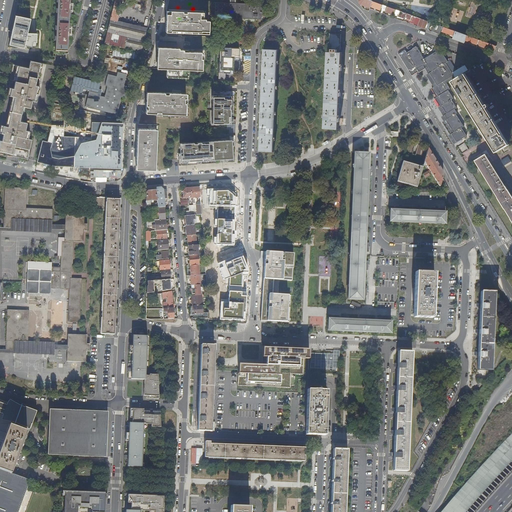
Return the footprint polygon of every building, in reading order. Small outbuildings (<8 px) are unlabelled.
[(67,50),(70,0),(58,0),(55,50),(67,50)] [(114,0),(110,20),(117,21),(122,1),(120,1),(120,0),(114,0)] [(215,18),(261,19),(261,4),(234,3),(234,0),(229,0),(230,3),(215,3),(215,18)] [(369,0),(359,0),(359,1),(361,5),(370,8),(371,6),(373,1),(369,0)] [(383,5),(373,1),(371,6),(381,10),(382,7),(382,6),(383,5)] [(395,15),(397,10),(388,7),(386,12),(395,15)] [(199,12),(165,10),(164,31),(208,33),(209,18),(199,17),(199,12)] [(411,20),(413,16),(397,10),(395,15),(411,20)] [(15,15),(8,44),(24,48),(24,45),(36,48),(36,33),(26,33),(30,19),(15,15)] [(418,26),(421,19),(414,16),(412,23),(415,24),(414,25),(418,26)] [(427,24),(428,21),(421,19),(418,26),(425,29),(426,27),(427,24)] [(127,36),(130,24),(117,21),(110,20),(107,32),(127,36)] [(141,52),(147,28),(130,24),(127,36),(124,48),(141,52)] [(444,27),(435,24),(432,31),(441,35),(442,32),(444,27)] [(456,31),(444,27),(442,32),(451,35),(454,36),(456,31)] [(107,32),(104,44),(124,48),(127,36),(107,32)] [(321,52),(327,52),(339,52),(339,50),(340,50),(341,34),(330,33),(330,35),(321,35),(321,52)] [(466,40),(468,36),(459,33),(456,40),(465,43),(466,40)] [(478,45),(480,40),(468,36),(466,40),(478,45)] [(495,49),(496,46),(480,40),(478,45),(493,51),(495,49)] [(183,48),(155,47),(154,68),(202,70),(202,51),(183,50),(183,48)] [(429,73),(437,85),(442,82),(451,76),(453,75),(454,75),(452,72),(446,63),(448,61),(440,49),(424,59),(416,47),(407,53),(405,50),(399,54),(409,70),(416,67),(417,69),(427,64),(431,72),(429,73)] [(259,151),(273,152),(274,127),(276,81),(278,50),(264,49),(263,57),(263,59),(261,59),(261,60),(263,60),(262,82),(262,84),(260,84),(260,85),(262,85),(261,107),(261,110),(259,110),(259,111),(261,111),(260,133),(259,135),(258,135),(257,136),(258,136),(260,136),(259,151)] [(341,71),(341,52),(339,52),(327,52),(324,129),(338,129),(338,122),(339,122),(339,119),(342,119),(342,118),(338,118),(339,96),(340,96),(341,94),(343,94),(343,93),(340,93),(340,81),(340,75),(341,75),(342,72),(344,72),(344,71),(341,71)] [(38,86),(42,63),(30,61),(29,68),(13,65),(9,80),(13,81),(11,88),(9,87),(9,88),(11,88),(9,95),(7,95),(12,96),(15,97),(12,111),(9,111),(11,112),(8,127),(6,126),(1,125),(3,126),(2,131),(1,133),(4,134),(2,141),(0,140),(0,153),(27,160),(31,139),(28,138),(26,138),(27,131),(29,131),(30,131),(27,131),(25,130),(27,123),(22,122),(20,121),(23,106),(25,107),(30,108),(32,100),(36,101),(35,101),(36,94),(38,94),(39,86),(38,86)] [(426,75),(434,87),(437,85),(429,73),(431,72),(427,64),(417,69),(416,67),(409,70),(412,75),(418,71),(419,72),(425,68),(428,74),(426,75)] [(434,87),(433,87),(438,96),(448,90),(450,89),(447,83),(456,77),(457,78),(464,74),(463,72),(465,70),(466,72),(470,69),(467,65),(465,66),(464,65),(452,72),(454,75),(453,75),(451,76),(442,82),(437,85),(434,87)] [(126,74),(117,72),(116,76),(107,74),(105,85),(107,86),(104,97),(98,95),(98,93),(89,90),(85,106),(88,107),(87,111),(105,115),(106,111),(117,114),(121,96),(125,97),(128,86),(123,85),(126,74)] [(464,74),(457,78),(452,81),(462,98),(496,152),(509,144),(507,140),(497,125),(464,73),(464,74)] [(450,135),(449,136),(454,144),(456,142),(451,134),(453,133),(446,120),(447,120),(445,115),(446,114),(441,106),(443,105),(438,96),(433,87),(432,88),(437,97),(435,98),(440,106),(439,107),(444,116),(442,117),(444,122),(443,122),(450,135)] [(451,134),(456,142),(466,136),(461,128),(463,126),(456,114),(457,113),(454,109),(456,108),(451,100),(453,98),(448,90),(438,96),(443,105),(441,106),(446,114),(445,115),(447,120),(446,120),(453,133),(451,134)] [(184,94),(144,93),(143,115),(184,116),(184,94)] [(231,139),(231,142),(199,144),(199,146),(195,146),(195,145),(194,145),(181,146),(182,155),(180,155),(180,168),(197,167),(197,163),(235,160),(234,148),(237,148),(238,126),(232,126),(233,123),(234,123),(235,93),(214,93),(214,97),(213,97),(213,100),(214,100),(214,125),(229,126),(229,130),(231,130),(231,135),(231,137),(231,139)] [(47,141),(43,140),(38,162),(56,165),(74,166),(121,168),(123,127),(123,123),(92,122),(92,137),(64,136),(64,125),(52,124),(47,141)] [(154,131),(135,130),(133,171),(153,172),(154,131)] [(463,156),(470,152),(465,142),(457,147),(463,156)] [(440,186),(443,176),(444,173),(437,162),(428,149),(424,164),(426,164),(429,170),(423,174),(425,178),(430,175),(429,174),(431,172),(438,184),(440,186)] [(348,299),(363,300),(363,292),(364,292),(364,293),(365,293),(365,292),(366,290),(367,286),(365,286),(363,288),(364,266),(365,266),(365,267),(367,267),(367,265),(367,264),(368,264),(368,261),(366,261),(365,263),(365,249),(366,249),(367,249),(367,248),(368,247),(369,243),(367,243),(365,245),(365,226),(365,223),(367,223),(369,223),(369,221),(370,217),(368,217),(367,219),(366,219),(367,197),(368,197),(368,198),(370,198),(370,195),(371,191),(369,191),(368,193),(367,193),(368,172),(369,172),(369,173),(371,173),(371,170),(372,166),(370,166),(369,168),(369,153),(354,153),(354,154),(355,154),(352,206),(351,245),(349,272),(348,296),(348,299)] [(511,197),(506,188),(507,188),(505,185),(504,185),(490,162),(492,161),(488,153),(476,160),(481,167),(480,168),(499,200),(511,220),(511,197)] [(507,156),(501,161),(506,167),(511,162),(507,156)] [(400,183),(417,188),(422,169),(414,167),(412,166),(402,163),(397,182),(400,183)] [(9,219),(9,228),(11,228),(12,219),(52,221),(53,209),(26,208),(27,188),(5,187),(4,219),(9,219)] [(164,207),(165,207),(163,190),(161,187),(156,188),(156,190),(157,200),(158,208),(164,207)] [(200,197),(200,187),(192,188),(192,199),(194,199),(194,197),(200,197)] [(192,199),(192,188),(186,188),(183,191),(184,198),(185,198),(185,201),(193,200),(192,199)] [(229,188),(202,189),(203,209),(217,209),(216,245),(234,245),(236,195),(229,188)] [(157,200),(156,190),(149,191),(146,194),(146,206),(151,206),(151,202),(153,202),(153,200),(157,200)] [(122,211),(122,208),(120,208),(121,201),(120,201),(120,199),(118,199),(107,198),(94,198),(93,210),(106,211),(101,333),(114,334),(115,326),(117,326),(117,323),(116,323),(115,323),(116,307),(118,307),(118,304),(117,304),(116,304),(116,288),(119,288),(119,285),(118,284),(116,284),(117,269),(120,269),(120,265),(118,265),(117,265),(118,250),(121,250),(121,246),(119,246),(118,246),(119,231),(121,231),(122,227),(120,227),(119,227),(120,211),(122,211)] [(195,215),(202,214),(201,204),(193,205),(189,205),(189,211),(186,211),(187,216),(195,215)] [(398,210),(391,210),(390,221),(418,223),(445,224),(446,212),(438,212),(438,210),(439,210),(439,209),(436,209),(436,208),(432,207),(432,210),(434,211),(434,212),(430,212),(420,211),(420,210),(421,208),(417,208),(417,207),(414,207),(414,209),(416,210),(402,210),(402,209),(402,207),(400,207),(400,206),(396,206),(396,208),(398,209),(398,210)] [(165,219),(164,207),(158,208),(153,208),(153,216),(154,216),(155,220),(165,219)] [(52,224),(52,230),(65,230),(64,237),(58,237),(57,255),(61,256),(61,260),(60,267),(51,266),(51,262),(27,261),(26,293),(50,294),(51,288),(69,288),(68,322),(80,322),(81,278),(72,278),(72,261),(73,241),(83,242),(84,231),(87,231),(87,224),(84,224),(84,214),(65,213),(65,225),(52,224)] [(186,226),(193,225),(193,219),(195,219),(195,215),(187,216),(185,216),(186,226)] [(0,227),(0,230),(52,233),(52,230),(52,224),(52,221),(12,219),(11,228),(9,228),(3,228),(0,227)] [(166,226),(165,219),(155,220),(155,224),(160,224),(160,230),(161,230),(166,229),(168,229),(167,226),(166,226)] [(187,235),(195,235),(195,225),(193,225),(186,226),(186,229),(186,232),(185,232),(185,235),(186,235),(187,236),(187,235)] [(167,238),(166,229),(161,230),(161,234),(157,235),(157,239),(167,238)] [(188,245),(196,245),(195,235),(187,235),(188,245)] [(168,249),(167,239),(158,240),(158,250),(168,249)] [(189,255),(198,255),(198,250),(199,250),(199,248),(198,248),(198,245),(196,245),(188,245),(189,255)] [(294,252),(266,250),(261,319),(289,321),(291,295),(273,294),(274,279),(292,280),(294,252)] [(242,254),(217,263),(223,280),(230,278),(228,303),(221,303),(220,318),(245,320),(248,270),(242,254)] [(190,265),(199,265),(198,255),(189,255),(190,263),(188,263),(188,265),(190,265)] [(169,269),(170,269),(169,260),(159,261),(160,270),(169,269)] [(190,275),(199,275),(199,265),(190,265),(190,275)] [(170,279),(169,269),(160,270),(161,280),(170,279)] [(414,317),(425,318),(432,318),(432,315),(433,315),(433,314),(433,310),(433,307),(434,307),(434,306),(433,306),(433,301),(433,295),(434,285),(434,284),(435,284),(434,284),(434,281),(435,281),(434,280),(434,277),(435,277),(435,276),(434,276),(434,273),(416,272),(416,275),(415,275),(415,276),(416,276),(415,280),(415,279),(415,280),(415,283),(414,283),(415,284),(414,305),(413,305),(413,306),(414,306),(414,309),(413,309),(413,310),(414,310),(414,313),(413,313),(413,314),(414,314),(414,317)] [(199,285),(200,285),(199,275),(190,275),(189,275),(189,281),(191,281),(191,285),(199,285)] [(171,289),(170,279),(161,280),(161,283),(162,291),(171,289)] [(154,283),(161,283),(161,280),(153,281),(154,293),(155,293),(154,283)] [(195,295),(200,295),(200,293),(202,293),(201,287),(200,288),(199,285),(191,285),(191,288),(189,289),(190,291),(191,291),(192,294),(195,294),(195,295)] [(172,304),(171,291),(161,293),(163,308),(172,308),(174,308),(174,304),(172,304)] [(479,370),(492,370),(495,292),(493,292),(482,291),(481,304),(479,304),(478,309),(481,309),(480,330),(477,330),(477,334),(480,335),(479,352),(476,352),(476,357),(479,357),(479,370)] [(192,306),(193,306),(202,306),(201,295),(200,295),(195,295),(192,295),(192,306)] [(193,318),(209,318),(209,312),(202,313),(202,306),(193,306),(194,314),(193,314),(193,318)] [(163,319),(168,319),(173,318),(172,308),(163,308),(163,319)] [(14,341),(28,342),(29,311),(20,310),(7,310),(6,341),(11,341),(10,350),(14,350),(14,341)] [(382,318),(382,317),(378,317),(378,319),(380,320),(380,321),(378,321),(366,321),(366,319),(366,318),(364,317),(364,316),(360,316),(360,318),(362,319),(362,320),(347,319),(347,318),(348,318),(348,317),(345,316),(345,315),(342,315),(342,317),(344,319),(329,318),(329,326),(328,330),(334,331),(334,330),(342,330),(370,332),(385,332),(385,333),(391,333),(391,321),(384,321),(384,320),(385,318),(382,318)] [(322,326),(322,316),(310,316),(310,326),(322,326)] [(86,351),(89,351),(90,344),(86,344),(87,335),(85,335),(79,334),(68,334),(67,345),(54,345),(54,350),(67,350),(66,361),(85,362),(86,351)] [(147,336),(136,335),(130,335),(130,338),(129,346),(130,346),(129,353),(132,353),(132,360),(129,360),(129,364),(128,371),(129,371),(128,379),(144,379),(144,380),(145,380),(144,396),(147,396),(147,398),(148,398),(148,375),(145,375),(146,361),(145,361),(145,357),(146,357),(147,336)] [(54,350),(54,345),(54,343),(28,342),(14,341),(14,350),(10,350),(5,350),(0,349),(0,352),(54,355),(54,351),(54,350)] [(197,430),(211,431),(211,427),(213,427),(214,397),(216,343),(199,342),(196,426),(197,426),(197,430)] [(309,349),(263,346),(262,360),(266,361),(266,364),(238,363),(238,372),(247,372),(246,381),(280,382),(281,366),(281,364),(299,365),(299,357),(309,358),(309,349)] [(394,458),(394,470),(407,471),(410,399),(412,351),(399,351),(398,363),(396,363),(395,368),(398,368),(397,386),(395,385),(394,390),(397,391),(396,408),(393,408),(393,413),(396,413),(395,430),(392,430),(392,435),(395,436),(394,452),(391,452),(391,457),(394,458)] [(148,398),(158,398),(158,374),(150,374),(150,375),(148,375),(148,398)] [(327,390),(308,389),(307,395),(307,396),(307,400),(306,400),(307,400),(307,403),(306,403),(306,404),(307,404),(306,419),(306,420),(306,427),(305,427),(305,428),(306,428),(306,431),(325,432),(325,429),(325,428),(325,424),(326,424),(325,423),(325,421),(326,421),(326,420),(325,420),(326,405),(326,404),(326,401),(327,401),(327,400),(326,400),(326,397),(327,397),(327,396),(326,396),(327,390)] [(25,434),(27,428),(30,429),(37,411),(25,406),(25,407),(18,403),(10,399),(8,402),(7,403),(6,404),(0,401),(0,412),(3,413),(1,420),(10,421),(9,424),(22,429),(21,432),(25,434)] [(0,440),(3,441),(9,424),(10,421),(1,420),(3,413),(0,412),(0,401),(6,404),(7,403),(0,400),(0,440)] [(51,425),(49,425),(49,426),(51,426),(50,437),(48,437),(48,438),(50,438),(50,452),(49,452),(49,454),(50,454),(50,453),(68,454),(68,455),(68,454),(86,455),(86,456),(87,456),(87,455),(104,455),(104,457),(105,457),(105,455),(105,441),(106,441),(107,441),(107,440),(106,440),(105,440),(106,429),(108,429),(108,428),(106,428),(107,414),(107,411),(57,409),(56,416),(51,416),(51,425)] [(145,424),(146,424),(147,410),(127,409),(127,423),(126,423),(126,429),(126,434),(126,441),(129,441),(128,448),(126,448),(125,452),(125,459),(125,467),(142,467),(142,449),(141,449),(141,445),(143,445),(143,423),(145,424)] [(150,427),(159,427),(159,410),(147,410),(146,424),(150,425),(150,427)] [(16,462),(26,434),(25,434),(21,432),(22,429),(9,424),(3,441),(1,446),(0,448),(0,468),(11,473),(15,462),(17,463),(18,463),(16,462)] [(210,441),(206,441),(206,445),(205,445),(205,456),(246,458),(246,445),(236,445),(237,442),(233,442),(233,444),(217,444),(217,441),(213,441),(213,444),(210,444),(210,441)] [(271,446),(246,445),(246,458),(304,461),(305,447),(293,447),(294,444),(290,444),(290,447),(275,446),(275,444),(271,444),(271,446)] [(203,448),(192,448),(192,464),(203,464),(203,448)] [(333,458),(330,458),(330,461),(330,463),(333,463),(332,480),(329,480),(329,485),(332,485),(332,502),(328,502),(328,506),(328,507),(332,507),(331,511),(345,511),(347,450),(334,449),(333,458)] [(17,511),(29,480),(30,480),(11,473),(0,468),(0,511),(17,511)] [(64,511),(91,511),(92,509),(104,510),(105,494),(97,493),(98,491),(65,490),(64,511)] [(139,511),(140,511),(143,511),(144,495),(128,495),(128,496),(128,497),(129,499),(131,501),(131,502),(131,503),(131,507),(131,510),(123,510),(122,511),(139,511)] [(162,511),(163,496),(144,495),(143,511),(155,511),(154,511),(162,511)]
